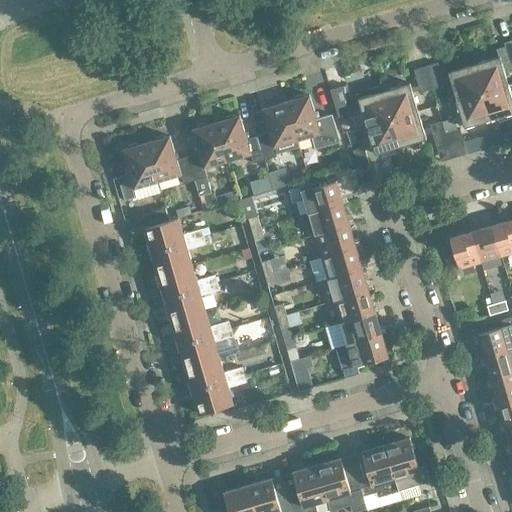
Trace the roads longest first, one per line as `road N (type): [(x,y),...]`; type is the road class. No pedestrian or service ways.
road 1 (residential): [(165,467),(66,121),(219,71)]
road 2 (residential): [(443,384),(391,206),(511,171)]
road 3 (tertiary): [(86,490),(0,200)]
road 4 (residential): [(165,467),(443,384)]
road 5 (residential): [(219,71),(445,0)]
road 6 (residential): [(481,511),(443,384)]
